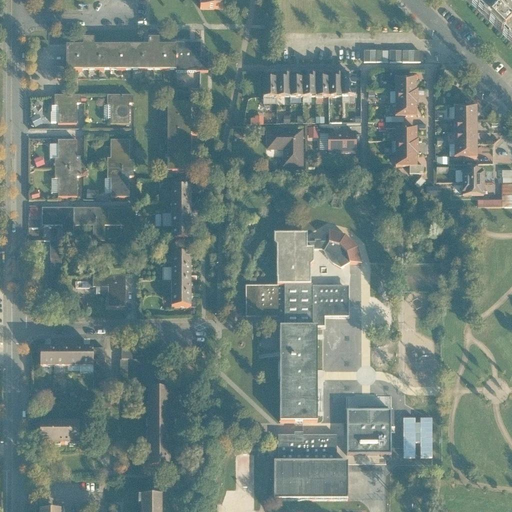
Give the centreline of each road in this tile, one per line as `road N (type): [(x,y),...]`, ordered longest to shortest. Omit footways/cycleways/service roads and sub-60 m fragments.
road 1 (residential): [(19,329),(17,21)]
road 2 (residential): [(17,511),(19,329)]
road 3 (residential): [(430,66),(364,68),(363,176)]
road 4 (residential): [(19,329),(190,328)]
